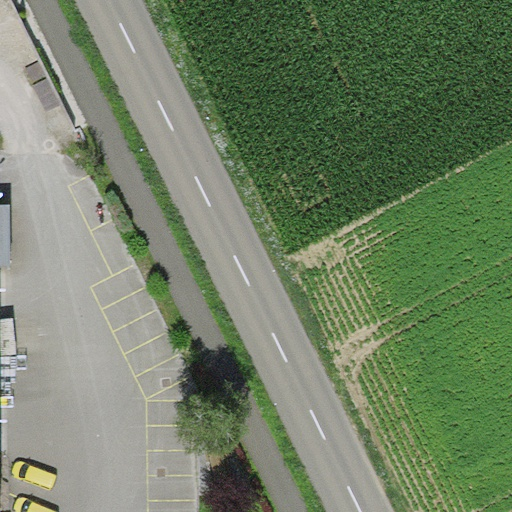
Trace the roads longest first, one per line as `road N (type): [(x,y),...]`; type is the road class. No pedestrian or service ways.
road 1 (tertiary): [(361,511),(107,0)]
road 2 (track): [(51,0),(300,511)]
